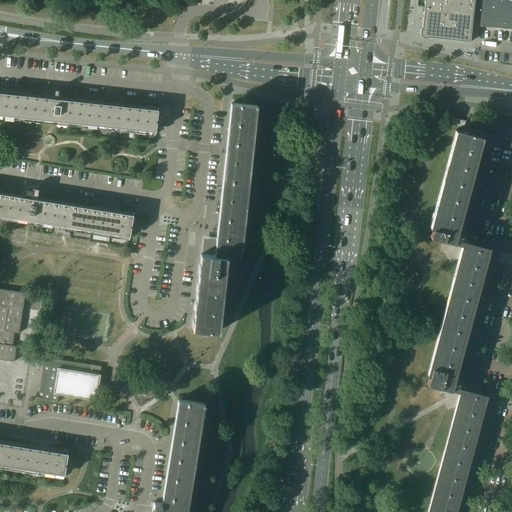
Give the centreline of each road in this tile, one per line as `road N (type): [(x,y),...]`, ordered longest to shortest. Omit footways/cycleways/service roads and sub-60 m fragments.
road 1 (primary): [(337,81),(293,511)]
road 2 (primary): [(316,511),(365,84)]
road 3 (unclassified): [(179,54),(0,35)]
road 4 (residential): [(177,91),(0,73)]
road 5 (residential): [(499,241),(471,354),(476,383),(497,390)]
road 6 (residential): [(165,198),(0,172)]
road 7 (unclassified): [(340,61),(179,54)]
road 8 (unclassified): [(179,54),(337,81)]
road 9 (tertiary): [(511,88),(471,75),(367,65)]
road 10 (tertiary): [(365,84),(511,93)]
road 11 (residential): [(499,241),(468,226),(491,140),(511,136)]
road 12 (residential): [(465,511),(497,390)]
road 13 (residential): [(179,54),(185,15),(248,14),(261,0)]
road 14 (residential): [(120,434),(0,424)]
